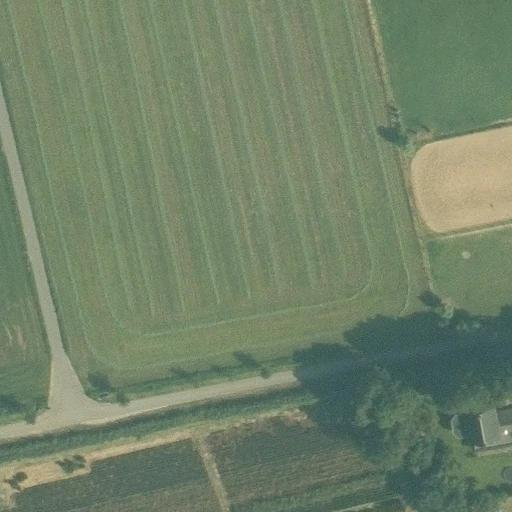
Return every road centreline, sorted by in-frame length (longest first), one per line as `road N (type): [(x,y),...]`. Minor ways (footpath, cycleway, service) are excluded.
road 1 (unclassified): [(68,411),(511,333)]
road 2 (unclassified): [(68,411),(0,128)]
